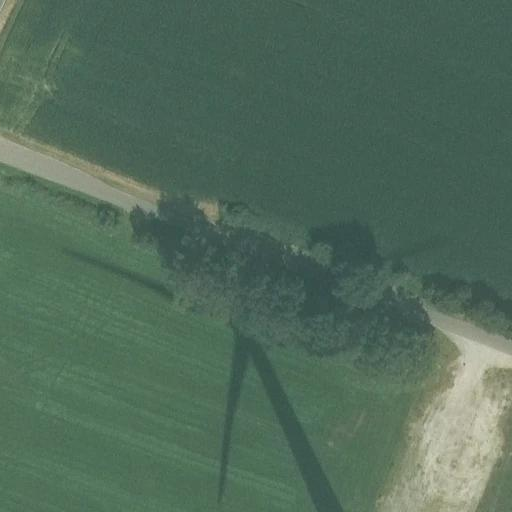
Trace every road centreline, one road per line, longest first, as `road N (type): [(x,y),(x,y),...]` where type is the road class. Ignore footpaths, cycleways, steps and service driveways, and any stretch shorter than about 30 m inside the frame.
road 1 (unclassified): [(511,349),(0,159)]
road 2 (track): [(511,350),(448,511)]
